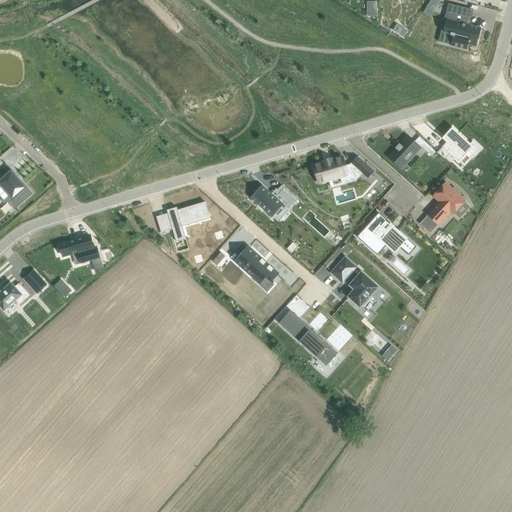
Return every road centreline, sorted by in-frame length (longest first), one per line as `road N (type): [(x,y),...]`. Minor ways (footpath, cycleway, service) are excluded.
road 1 (residential): [(203,175),(384,346)]
road 2 (residential): [(351,131),(203,175)]
road 3 (residential): [(489,80),(476,93),(351,131)]
road 4 (residential): [(203,175),(71,214)]
road 5 (residential): [(71,214),(61,180),(0,121)]
